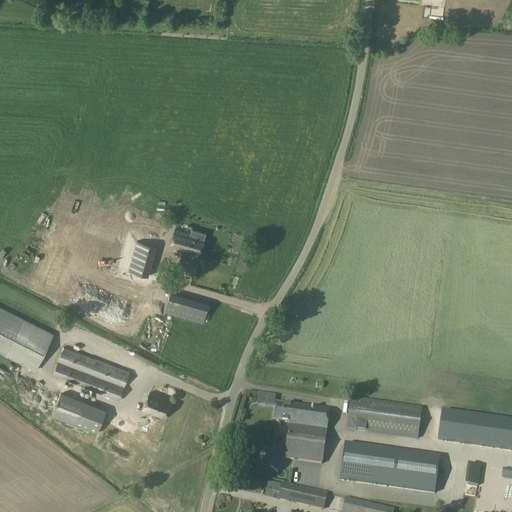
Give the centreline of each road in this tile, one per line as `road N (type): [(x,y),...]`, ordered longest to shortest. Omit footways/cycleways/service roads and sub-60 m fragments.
road 1 (unclassified): [(204,511),(239,370),(303,254),(333,178),(371,0)]
road 2 (track): [(99,511),(220,444)]
